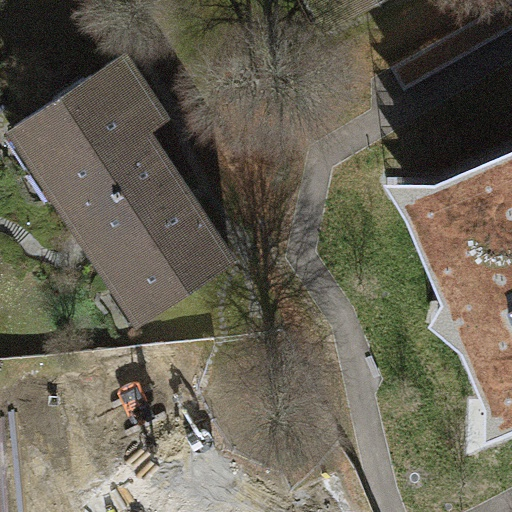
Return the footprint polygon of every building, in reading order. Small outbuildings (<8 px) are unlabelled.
[(31,56),(83,38),(70,0),(28,0),(13,5),(31,56)] [(316,0),(329,23),(372,0),(316,0)] [(140,316),(231,257),(146,128),(164,116),(123,54),(14,125),(140,316)] [(511,146),(420,185),(430,213),(420,216),(489,387),(511,389),(511,146)] [(62,511),(251,511),(232,503),(191,424),(109,427),(62,511)]
